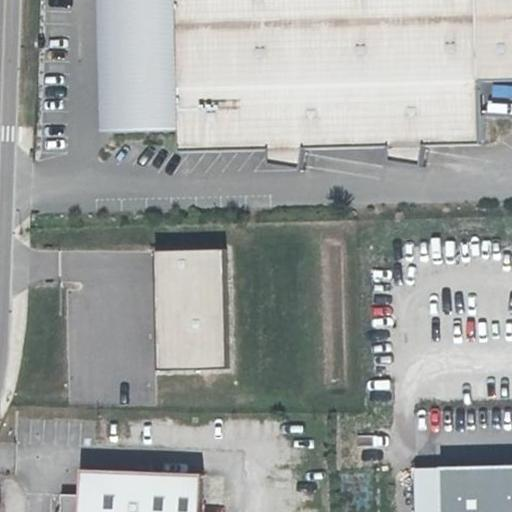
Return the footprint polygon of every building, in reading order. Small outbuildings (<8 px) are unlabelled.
[(491,0),(116,0),(120,134),(198,132),(197,152),(288,150),(288,163),(318,169),(322,150),(406,145),(408,160),(438,166),(442,147),(494,143),(493,82),(491,0)] [(511,0),(491,0),(493,82),(511,81),(511,0)] [(232,252),(167,252),(166,367),(232,367),(232,252)] [(511,511),(511,468),(454,469),(455,511),(511,511)] [(455,511),(454,469),(425,470),(425,511),(455,511)] [(211,511),(212,476),(94,472),(94,495),(71,493),(71,508),(66,511),(211,511)]
